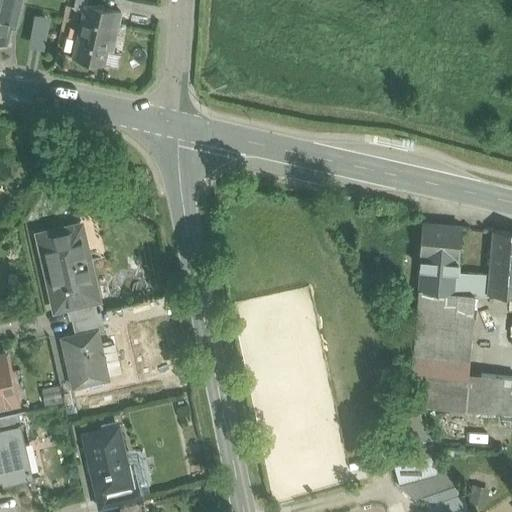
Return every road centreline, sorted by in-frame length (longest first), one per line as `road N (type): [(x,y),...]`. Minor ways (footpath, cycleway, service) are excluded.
road 1 (secondary): [(245,511),(184,216),(174,125)]
road 2 (secondary): [(511,204),(174,125)]
road 3 (secondary): [(174,125),(0,86)]
road 4 (residential): [(180,0),(174,125)]
